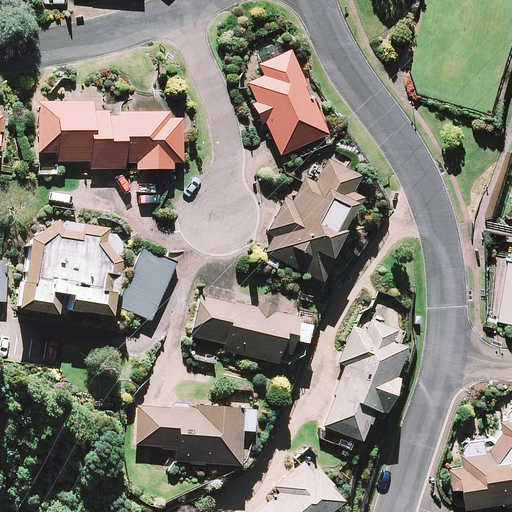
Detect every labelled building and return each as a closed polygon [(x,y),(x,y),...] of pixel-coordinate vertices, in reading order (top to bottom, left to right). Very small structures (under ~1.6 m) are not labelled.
[(326,137),(289,53),(258,66),(263,79),(248,85),(256,105),(253,107),(260,125),(265,123),(280,157),(326,137)] [(181,165),(182,118),(173,118),(173,115),(93,114),(93,104),(39,103),(38,156),(58,156),(58,163),(90,164),(90,171),(125,171),(125,165),(136,165),(136,171),(173,172),(173,165),(181,165)] [(265,255),(322,285),(330,269),(327,267),(361,201),(351,196),(360,179),(327,161),(314,185),(305,180),(293,203),(285,199),(267,235),(273,238),(265,255)] [(111,320),(119,265),(114,257),(118,254),(104,236),(105,233),(49,224),(29,242),(19,313),(56,319),(59,299),(69,300),(67,314),(111,320)] [(511,324),(511,245),(500,323),(511,324)] [(176,265),(143,251),(119,308),(151,322),(176,265)] [(296,325),(298,318),(274,312),(276,308),(258,304),(257,308),(244,305),(244,308),(199,298),(190,337),(224,345),(222,352),(278,365),(280,354),(291,356),(294,343),(306,346),(310,328),(296,325)] [(396,331),(369,321),(364,334),(351,330),(339,361),(347,364),(323,428),(362,443),(374,412),(386,416),(400,379),(395,377),(406,349),(391,344),(396,331)] [(254,433),(255,412),(137,407),(135,447),(176,449),(175,463),(240,466),(242,432),(254,433)] [(511,418),(501,420),(503,432),(484,452),(463,454),(464,465),(450,467),(453,487),(463,486),(466,507),(511,500),(511,418)] [(334,511),(343,504),(330,489),(333,486),(309,458),(303,463),(300,459),(271,484),(280,494),(259,511),(257,511),(251,505),(242,511),(334,511)] [(378,469),(365,458),(353,473),(366,484),(378,469)]
